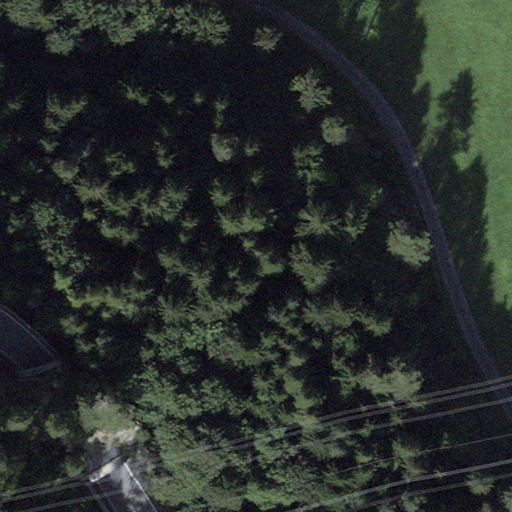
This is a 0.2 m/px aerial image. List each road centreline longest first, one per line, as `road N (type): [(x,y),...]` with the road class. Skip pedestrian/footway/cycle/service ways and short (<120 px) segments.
road 1 (track): [(511,404),(467,329),(414,168),(382,108),(329,52),(254,1)]
road 2 (tertiary): [(136,511),(43,365),(0,328)]
